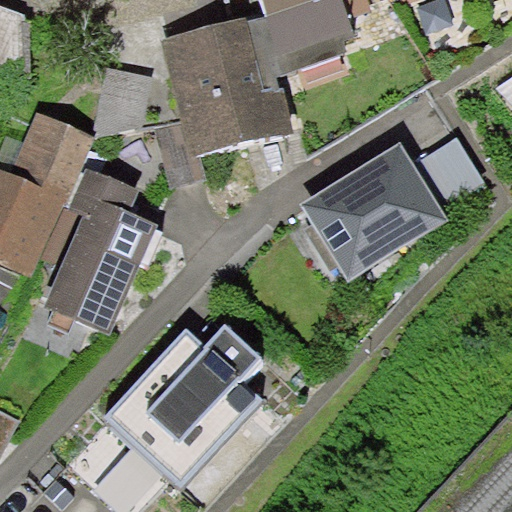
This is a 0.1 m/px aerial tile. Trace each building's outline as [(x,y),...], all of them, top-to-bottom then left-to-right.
[(37,11),(8,0),(0,0),(0,70),(31,83),(37,11)] [(255,0),(283,81),(358,55),(342,8),(365,0),(255,0)] [(379,0),(388,21),(446,0),(379,0)] [(254,13),(158,34),(183,147),(279,126),(254,13)] [(0,181),(0,275),(38,291),(97,149),(39,125),(14,187),(0,181)] [(405,153),(301,215),(348,292),(451,230),(405,153)] [(155,243),(99,219),(55,325),(111,348),(155,243)] [(203,365),(184,347),(106,428),(176,495),(253,414),(232,394),(252,374),(222,345),(203,365)]
